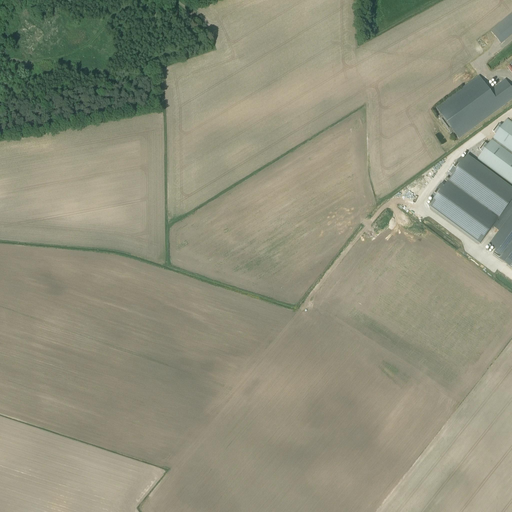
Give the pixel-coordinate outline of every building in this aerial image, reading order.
[(495,38),(501,45),(511,35),(511,14),(486,36),(491,42),(495,38)] [(459,139),(511,99),(511,88),(505,79),(490,91),(479,76),(436,108),(441,116),(438,118),(450,134),(453,132),(459,139)] [(511,184),(511,123),(507,119),(477,159),(511,184)] [(480,244),(511,200),(511,188),(467,156),(463,161),(460,159),(450,173),(453,175),(449,180),(447,178),(445,180),(447,182),(444,187),(441,185),(430,199),(433,201),(429,206),(480,244)] [(511,213),(489,245),(496,250),(493,254),(511,268),(511,213)]
